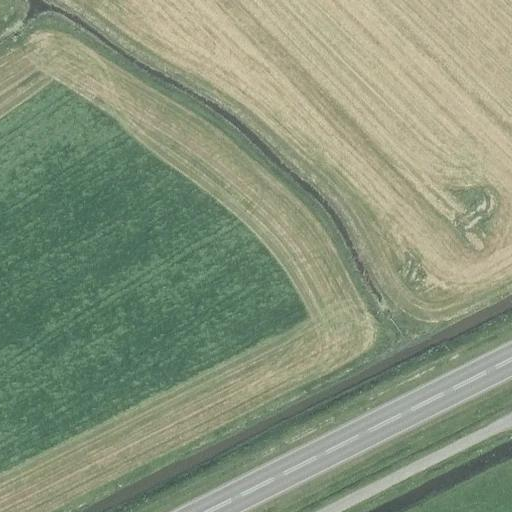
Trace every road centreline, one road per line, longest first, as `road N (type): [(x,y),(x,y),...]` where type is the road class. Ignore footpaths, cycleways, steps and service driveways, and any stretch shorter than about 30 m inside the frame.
road 1 (trunk): [(207,511),(511,359)]
road 2 (unclassified): [(328,511),(511,419)]
